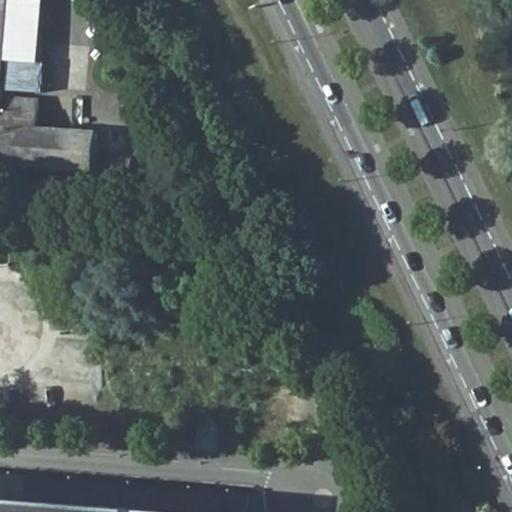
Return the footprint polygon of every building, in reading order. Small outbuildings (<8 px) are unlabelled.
[(0,0),(0,163),(94,170),(96,130),(39,127),(41,98),(13,97),(12,111),(2,111),(10,0),(0,0)] [(0,358),(14,360),(16,336),(21,336),(23,296),(0,294),(0,358)] [(58,351),(92,355),(95,327),(61,324),(58,351)] [(39,384),(36,413),(83,417),(85,388),(39,384)] [(155,511),(0,498),(0,511),(155,511)]
